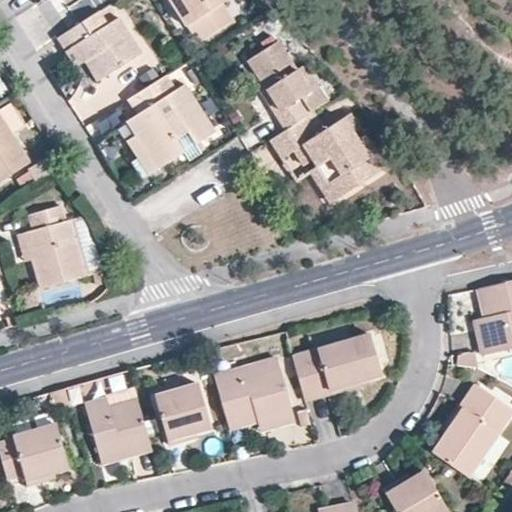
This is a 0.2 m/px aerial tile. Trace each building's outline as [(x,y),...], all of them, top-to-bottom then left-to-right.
[(166,0),(185,30),(222,8),(216,0),(166,0)] [(109,28),(100,13),(59,39),(69,54),(75,50),(85,66),(87,64),(93,60),(106,80),(144,56),(121,20),(109,28)] [(311,115),(312,114),(301,98),(309,92),(274,36),(244,55),(259,79),(276,105),(269,109),(283,132),(311,115)] [(99,84),(106,80),(93,60),(87,64),(99,84)] [(176,92),(167,77),(128,102),(138,117),(127,124),(137,139),(158,172),(185,155),(177,143),(191,135),(198,146),(217,134),(186,86),(176,92)] [(276,105),(259,79),(253,83),(269,109),(276,105)] [(0,108),(0,118),(10,136),(28,125),(14,100),(0,108)] [(283,132),(270,140),(282,159),(293,152),(302,167),(313,160),(318,168),(337,199),(382,171),(361,138),(355,142),(341,120),(322,132),(311,115),(283,132)] [(348,116),(341,120),(355,142),(361,138),(348,116)] [(0,181),(27,165),(10,136),(0,118),(0,181)] [(149,178),(158,172),(137,139),(128,145),(138,161),(149,178)] [(142,182),(149,178),(138,161),(132,165),(142,182)] [(337,199),(318,168),(309,173),(329,204),(337,199)] [(31,229),(23,232),(31,259),(40,290),(81,277),(83,276),(67,219),(62,221),(57,205),(28,214),(31,229)] [(84,215),(67,219),(83,276),(81,277),(86,289),(103,283),(84,215)] [(31,259),(23,232),(16,234),(23,262),(31,259)] [(511,347),(511,280),(480,288),(487,316),(489,325),(480,328),(486,353),(511,347)] [(477,318),(480,328),(489,325),(487,316),(477,318)] [(369,333),(293,355),(306,400),(330,393),(328,387),(360,378),(381,372),(369,333)] [(277,359),(215,376),(229,427),(257,419),(263,417),(267,429),(295,421),(277,359)] [(362,383),(360,378),(328,387),(330,393),(362,383)] [(433,453),(466,476),(511,407),(475,382),(460,405),(463,408),(445,434),(433,453)] [(167,443),(182,439),(181,434),(194,430),(208,426),(196,384),(154,395),(167,443)] [(150,448),(136,398),(108,406),(106,398),(83,404),(101,462),(150,448)] [(463,408),(460,405),(442,432),(445,434),(463,408)] [(260,430),(267,429),(263,417),(257,419),(260,430)] [(13,439),(0,442),(0,457),(6,477),(22,472),(26,483),(39,479),(37,474),(51,470),(65,466),(53,423),(12,435),(13,439)] [(181,434),(182,439),(196,436),(194,430),(181,434)] [(37,474),(39,479),(53,476),(51,470),(37,474)] [(399,487),(396,483),(384,490),(397,511),(445,511),(448,511),(425,472),(412,479),(399,487)] [(409,475),(396,483),(399,487),(412,479),(409,475)] [(354,511),(353,503),(324,509),(324,511),(354,511)]
